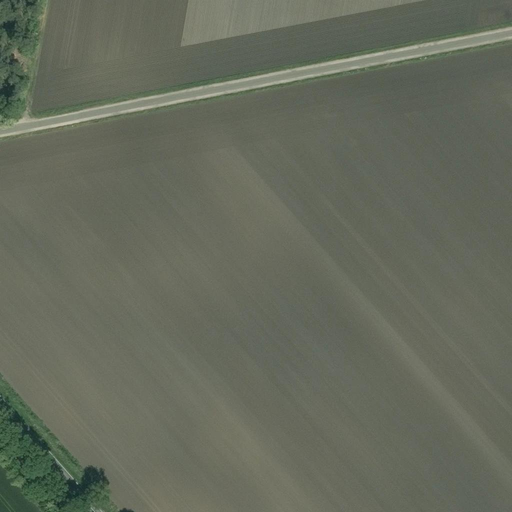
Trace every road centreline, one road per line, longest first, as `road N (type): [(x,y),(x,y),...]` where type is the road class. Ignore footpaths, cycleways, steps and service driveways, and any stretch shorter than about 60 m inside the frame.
road 1 (residential): [(0,135),(511,37)]
road 2 (track): [(16,132),(41,0)]
road 3 (secondary): [(86,511),(0,410)]
